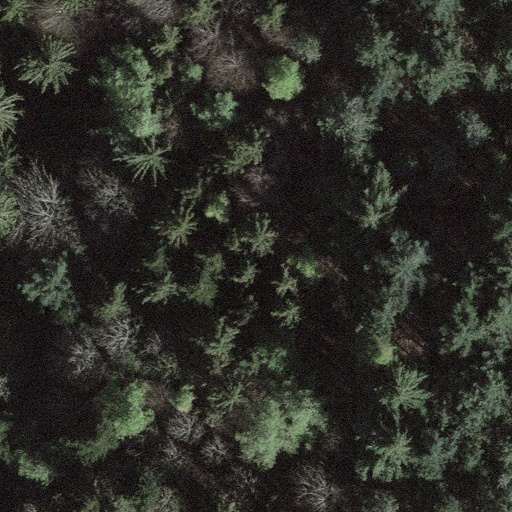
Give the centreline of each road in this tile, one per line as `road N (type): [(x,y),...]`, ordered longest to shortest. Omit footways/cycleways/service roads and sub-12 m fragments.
road 1 (track): [(355,511),(359,417),(344,264),(251,0)]
road 2 (track): [(0,478),(52,362),(77,279),(122,0)]
